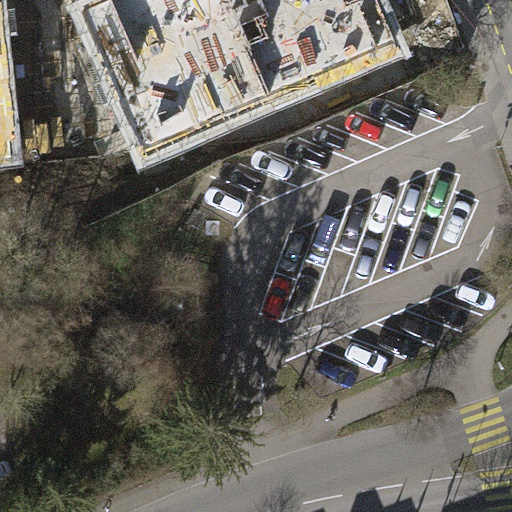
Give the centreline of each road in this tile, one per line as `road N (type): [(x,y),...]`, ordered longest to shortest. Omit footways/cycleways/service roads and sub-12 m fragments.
road 1 (residential): [(511,409),(298,503)]
road 2 (residential): [(298,503),(511,491)]
